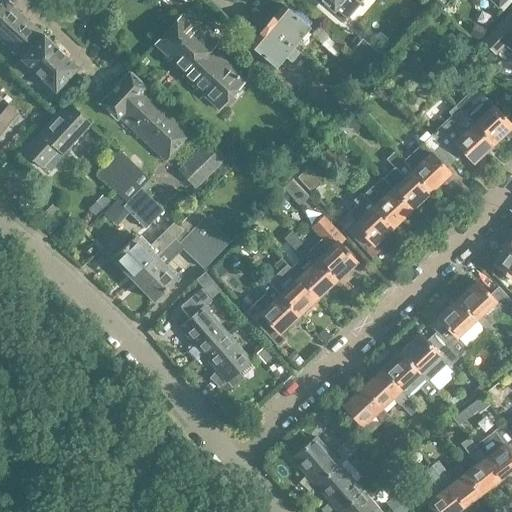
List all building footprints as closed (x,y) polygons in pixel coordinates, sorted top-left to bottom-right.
[(0,0),(0,17),(10,6),(3,0),(0,0)] [(323,0),(334,8),(340,0),(323,0)] [(283,5),(267,25),(293,47),(309,27),(283,5)] [(0,17),(0,41),(10,51),(32,26),(10,6),(0,17)] [(242,81),(225,65),(209,50),(212,46),(180,17),(156,43),(179,65),(187,73),(184,75),(218,107),(242,81)] [(511,25),(507,30),(499,23),(482,41),(494,53),(511,35),(511,25)] [(299,52),(293,47),(267,25),(250,44),(263,56),(255,65),(253,67),(285,94),(296,82),(277,65),(285,56),(291,61),(299,52)] [(32,26),(10,51),(55,92),(62,84),(69,91),(81,78),(74,71),(77,68),(74,65),(32,26)] [(317,28),(311,35),(321,43),(327,37),(317,28)] [(341,49),(327,37),(320,44),(335,56),(341,49)] [(383,59),(362,41),(353,52),(374,70),(383,59)] [(174,149),(190,132),(143,89),(145,87),(127,71),(98,102),(116,119),(118,117),(165,160),(170,153),(175,157),(179,153),(174,149)] [(465,115),(491,143),(502,134),(504,136),(511,128),(511,126),(475,86),(455,104),(465,115)] [(0,130),(16,112),(0,99),(0,130)] [(62,154),(90,124),(68,103),(23,151),(41,168),(57,150),(62,154)] [(447,111),(451,115),(458,122),(465,115),(455,104),(447,111)] [(465,115),(458,122),(451,115),(430,134),(453,158),(462,150),(472,161),(491,143),(465,115)] [(221,144),(232,153),(241,143),(231,133),(221,144)] [(444,167),(453,158),(430,134),(402,160),(411,169),(430,190),(441,181),(442,182),(448,176),(447,175),(449,173),(444,167)] [(207,141),(178,170),(196,187),(225,159),(207,141)] [(320,151),(329,160),(337,152),(328,143),(320,151)] [(97,173),(127,201),(139,188),(148,179),(119,151),(97,173)] [(395,168),(383,179),(391,188),(391,187),(411,208),(422,198),(424,200),(430,194),(428,193),(430,190),(411,169),(402,160),(394,152),(386,159),(395,168)] [(318,182),(303,166),(294,175),(308,191),(318,182)] [(281,187),(297,204),(307,195),(291,177),(281,187)] [(363,195),(392,226),(411,208),(391,187),(391,188),(383,179),(382,178),(363,195)] [(139,188),(127,201),(122,206),(145,229),(163,211),(139,188)] [(392,226),(363,195),(361,193),(353,200),(358,205),(340,222),(373,258),(382,249),(375,241),(392,226)] [(38,206),(49,215),(59,203),(49,195),(38,206)] [(109,201),(103,195),(89,209),(95,215),(109,201)] [(181,247),(203,267),(229,240),(204,216),(177,243),(173,238),(132,279),(153,299),(176,277),(163,265),(181,247)] [(338,242),(344,236),(324,216),(318,222),(322,227),(316,233),(321,239),(309,250),(336,279),(355,261),(338,242)] [(132,279),(173,238),(182,230),(174,222),(147,248),(135,236),(112,258),(132,279)] [(265,232),(256,222),(252,226),(260,236),(265,232)] [(297,276),(317,297),(329,285),(331,287),(338,281),(336,279),(309,250),(289,229),(282,236),(309,265),(297,276)] [(511,243),(509,242),(506,239),(501,247),(504,249),(493,263),(511,277),(511,243)] [(290,282),(278,293),(298,314),(317,297),(297,276),(280,257),(273,264),(290,282)] [(298,314),(278,293),(261,275),(254,282),(264,293),(244,311),(276,345),(286,336),(281,330),(291,320),(293,322),(299,317),(297,315),(298,314)] [(475,280),(456,298),(484,329),(496,318),(508,331),(511,326),(511,302),(497,286),(488,295),(475,280)] [(202,353),(226,332),(203,306),(211,299),(201,288),(180,305),(190,317),(179,326),(193,343),(186,351),(195,358),(202,353)] [(484,329),(456,298),(436,316),(443,323),(435,331),(441,338),(458,357),(467,349),(465,346),(484,329)] [(244,317),(234,325),(242,334),(252,326),(244,317)] [(458,357),(441,338),(435,331),(425,340),(419,333),(400,351),(426,380),(445,362),(449,366),(458,357)] [(226,332),(202,353),(215,369),(208,377),(218,386),(249,359),(226,332)] [(400,351),(381,368),(407,397),(418,387),(426,380),(400,351)] [(399,404),(407,397),(381,368),(361,386),(380,407),(392,397),(399,404)] [(435,390),(426,380),(418,387),(428,397),(435,390)] [(380,407),(361,386),(342,403),(353,415),(349,418),(354,423),(357,420),(362,425),(380,407)] [(417,407),(407,397),(399,404),(408,415),(417,407)] [(389,416),(382,422),(393,434),(400,428),(389,416)] [(495,431),(475,445),(478,449),(500,477),(511,468),(511,453),(508,449),(511,446),(511,434),(504,423),(494,430),(495,431)] [(306,490),(313,484),(338,463),(315,437),(290,458),(305,475),(298,482),(306,490)] [(471,455),(478,449),(475,445),(469,437),(461,442),(471,455)] [(477,463),(465,471),(481,492),(500,477),(478,449),(471,455),(477,463)] [(338,463),(313,484),(328,502),(321,509),(323,511),(335,511),(337,511),(361,490),(354,482),(361,477),(346,459),(339,465),(338,463)] [(438,459),(430,466),(461,507),(481,492),(465,471),(454,480),(438,459)] [(434,511),(454,511),(461,507),(430,466),(420,473),(426,481),(426,482),(424,484),(418,484),(416,486),(415,485),(414,486),(415,487),(412,489),(412,494),(409,497),(408,496),(407,497),(419,511),(426,511),(432,508),(434,511)] [(379,511),(361,490),(337,511),(379,511)] [(386,503),(393,511),(404,502),(397,494),(386,503)] [(408,511),(411,510),(404,502),(393,511),(394,511),(408,511)]
